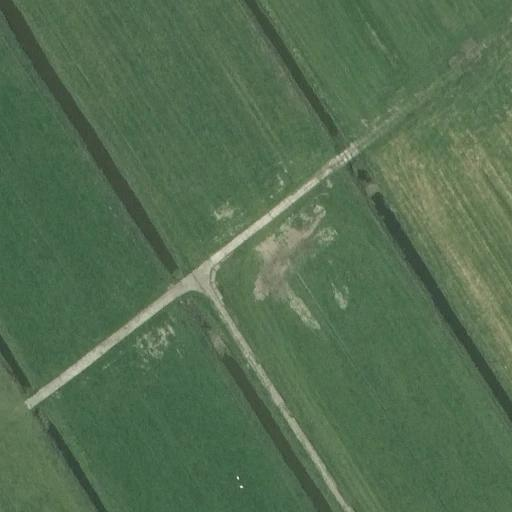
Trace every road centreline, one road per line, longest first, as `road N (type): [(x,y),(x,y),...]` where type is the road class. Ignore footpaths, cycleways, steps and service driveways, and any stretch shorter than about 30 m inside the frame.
road 1 (track): [(27,406),(357,148)]
road 2 (track): [(349,511),(198,276)]
